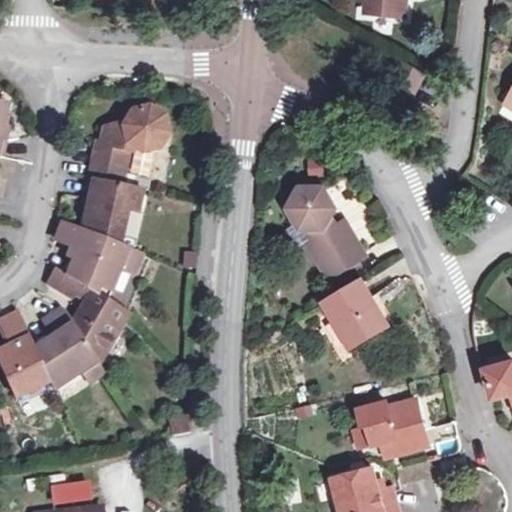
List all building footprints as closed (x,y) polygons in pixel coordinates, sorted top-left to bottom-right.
[(368,0),(367,12),(406,17),(407,0),(368,0)] [(394,82),(413,93),(422,76),(403,65),(394,82)] [(94,179),(122,186),(130,149),(132,148),(149,153),(170,149),(181,131),(174,111),(159,100),(136,106),(127,120),(125,125),(124,122),(104,129),(109,144),(98,141),(90,178),(94,179)] [(0,149),(9,105),(0,103),(0,149)] [(122,186),(94,179),(83,231),(120,247),(124,226),(127,212),(138,214),(143,191),(122,186)] [(335,275),(360,260),(365,257),(345,224),(336,229),(330,218),(332,214),(333,208),(332,203),(329,197),(325,193),(318,190),(311,190),(305,192),(298,197),(295,203),(294,209),(295,215),(297,219),(303,225),(307,227),(313,228),(319,240),(310,245),(329,278),(335,275)] [(127,212),(124,226),(135,229),(138,214),(127,212)] [(64,241),(70,225),(61,221),(55,237),(64,241)] [(64,241),(71,244),(79,248),(74,262),(69,273),(109,297),(122,268),(135,273),(141,256),(120,247),(83,231),(70,225),(64,241)] [(79,248),(71,244),(65,258),(74,262),(79,248)] [(360,260),(335,275),(342,286),(366,272),(360,260)] [(109,297),(69,273),(61,269),(59,268),(51,283),(76,297),(78,293),(89,300),(76,323),(101,361),(130,309),(109,297)] [(368,299),(373,296),(364,281),(325,304),(353,349),(386,329),(368,299)] [(368,299),(386,329),(391,326),(373,296),(368,299)] [(57,337),(37,349),(47,369),(53,383),(56,389),(83,372),(101,361),(76,323),(67,308),(47,320),(57,337)] [(45,386),(53,383),(47,369),(37,349),(36,345),(20,312),(1,321),(13,347),(16,354),(1,361),(19,398),(28,394),(33,398),(44,393),(45,386)] [(0,353),(0,358),(1,361),(16,354),(13,347),(0,353)] [(109,375),(101,361),(83,372),(91,385),(109,375)] [(511,362),(486,370),(493,398),(511,393),(511,394),(511,362)] [(415,425),(423,422),(417,402),(390,409),(388,404),(360,411),(365,428),(354,431),(359,450),(382,444),(385,455),(397,452),(398,455),(422,449),(415,425)] [(170,421),(173,437),(191,434),(191,417),(170,421)] [(456,421),(425,430),(429,446),(460,439),(456,421)] [(429,446),(425,430),(423,422),(415,425),(422,449),(429,446)] [(122,459),(93,466),(96,477),(125,470),(122,459)] [(342,511),(401,511),(394,487),(381,491),(375,469),(334,480),(342,511)] [(53,508),(93,501),(89,481),(49,488),(53,508)]
